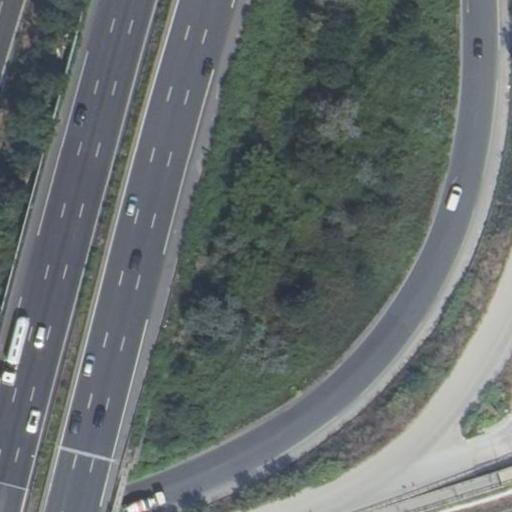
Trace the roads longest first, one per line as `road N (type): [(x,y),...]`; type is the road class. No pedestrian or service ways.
road 1 (motorway): [(119,498),(296,418),(383,336),(448,231),(475,88),(471,0)]
road 2 (motorway): [(73,511),(208,0)]
road 3 (motorway): [(128,0),(0,494)]
